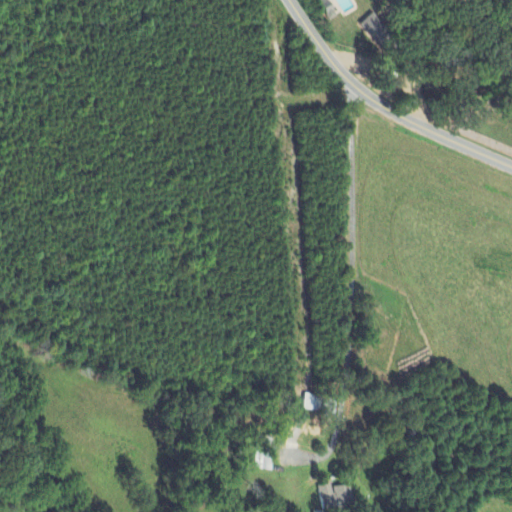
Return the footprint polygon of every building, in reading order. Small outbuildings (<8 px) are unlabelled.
[(317,0),(327,21),(335,18),(326,0),(317,0)] [(387,29),(371,14),(359,27),(375,42),(387,29)] [(315,412),(317,396),(301,395),(300,411),(315,412)] [(255,468),(267,469),(269,453),(256,452),(255,468)] [(351,511),(346,481),(316,486),(319,509),(334,507),(334,511),(351,511)]
